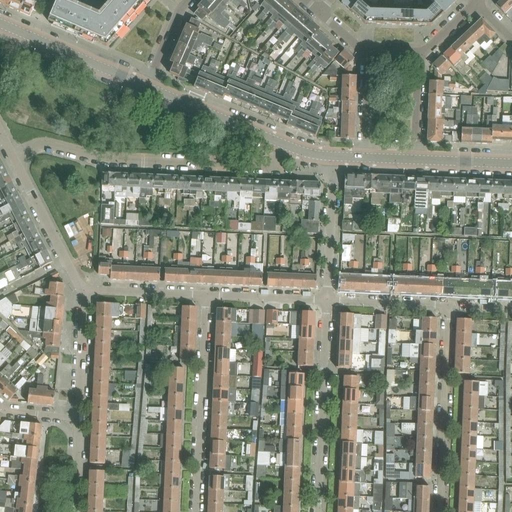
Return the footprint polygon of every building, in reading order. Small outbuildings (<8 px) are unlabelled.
[(10,0),(7,7),(20,12),(24,0),(10,0)] [(24,0),(20,12),(30,17),(32,10),(35,11),(38,4),(34,2),(34,0),(24,0)] [(56,0),(48,21),(106,46),(146,0),(56,0)] [(199,9),(195,15),(201,21),(206,15),(218,26),(225,29),(227,26),(230,23),(226,20),(204,0),(197,8),(199,9)] [(219,0),(203,0),(204,0),(226,20),(229,16),(223,11),(227,7),(225,5),(219,0)] [(278,0),(264,0),(264,1),(261,5),(265,8),(257,18),(260,21),(268,11),(278,0)] [(285,0),(278,0),(268,11),(273,15),(264,25),(268,28),(289,3),(285,0)] [(351,12),(360,2),(361,0),(343,0),(341,3),(351,12)] [(429,0),(434,5),(443,14),(454,4),(450,0),(429,0)] [(504,14),(511,6),(511,0),(500,0),(495,5),(504,14)] [(351,12),(364,23),(369,11),(360,2),(351,12)] [(252,9),(255,11),(260,6),(257,3),(252,9)] [(279,21),(283,25),(297,9),(289,3),(268,28),(271,31),(279,21)] [(397,5),(397,12),(398,12),(397,25),(411,25),(412,12),(412,5),(401,5),(397,5)] [(431,26),(443,14),(434,5),(426,13),(431,26)] [(297,9),(283,25),(288,29),(279,38),(283,41),(304,16),(297,9)] [(383,11),(369,11),(364,23),(382,24),(383,11)] [(382,24),(397,25),(398,12),(383,11),(382,24)] [(411,25),(431,26),(426,13),(412,12),(411,25)] [(294,34),(299,38),(312,23),(304,16),(283,41),(286,44),(294,34)] [(493,43),(499,38),(481,19),(476,24),(490,39),(490,40),(492,43),(493,43)] [(186,25),(182,34),(210,46),(213,39),(201,34),(200,35),(197,34),(199,31),(197,30),(200,23),(191,20),(189,26),(186,25)] [(230,23),(227,26),(234,32),(236,29),(230,23)] [(298,54),(317,32),(319,29),(312,23),(299,38),(303,42),(295,51),(298,54)] [(476,24),(467,33),(476,42),(479,46),(481,47),(484,51),(492,43),(490,40),(490,39),(476,24)] [(312,53),(325,38),(317,32),(298,54),(296,56),(299,59),(307,49),(312,53)] [(467,33),(459,40),(470,52),(474,48),(472,46),(476,42),(467,33)] [(182,34),(178,44),(191,49),(196,51),(198,46),(208,51),(210,46),(182,34)] [(311,69),(331,47),(333,45),(325,38),(312,53),(316,57),(308,66),(311,69)] [(459,40),(451,48),(464,62),(467,65),(475,57),(473,55),(470,52),(459,40)] [(214,43),(212,47),(220,51),(222,46),(214,43)] [(178,44),(174,53),(201,65),(202,61),(188,55),(191,49),(178,44)] [(504,44),(499,49),(503,53),(507,46),(504,44)] [(311,69),(309,71),(312,74),(321,64),(325,68),(338,54),(331,47),(311,69)] [(451,48),(443,55),(454,67),(457,64),(466,74),(470,69),(467,65),(464,62),(451,48)] [(499,49),(491,58),(497,65),(498,63),(502,55),(503,53),(499,49)] [(354,59),(344,51),(335,61),(345,70),(345,76),(351,76),(351,67),(349,65),(354,59)] [(174,53),(170,62),(173,64),(174,63),(183,67),(185,63),(199,69),(201,65),(174,53)] [(489,56),(481,64),(492,75),(497,65),(491,58),(489,56)] [(441,57),(431,66),(435,70),(434,82),(440,82),(440,76),(450,67),(441,57)] [(203,66),(194,87),(203,91),(216,61),(211,59),(208,68),(203,66)] [(216,61),(203,91),(204,91),(213,95),(220,76),(215,74),(220,63),(216,61)] [(173,64),(170,73),(179,77),(177,80),(184,83),(186,79),(184,78),(186,73),(195,77),(197,73),(183,67),(174,63),(173,64)] [(235,68),(224,95),(233,99),(240,81),(235,79),(240,67),(236,65),(234,68),(235,68)] [(322,75),(330,75),(337,75),(337,70),(331,65),(322,75)] [(220,76),(213,95),(214,96),(218,97),(222,99),(224,95),(235,68),(234,68),(230,66),(225,78),(220,76)] [(240,81),(233,99),(242,103),(252,80),(255,73),(250,71),(245,83),(240,81)] [(480,79),(488,87),(492,79),(486,73),(480,79)] [(342,76),(342,88),(355,89),(356,76),(351,76),(345,76),(342,76)] [(492,79),(488,87),(486,91),(493,91),(498,79),(493,77),(492,79)] [(259,88),(251,107),(260,111),(273,80),(268,78),(263,90),(259,88)] [(485,85),(477,92),(482,97),(486,91),(488,87),(480,79),(479,79),(485,85)] [(493,91),(500,92),(503,81),(503,80),(498,79),(493,91)] [(255,82),(252,80),(242,103),(251,107),(259,88),(253,86),(255,82)] [(273,80),(260,111),(269,114),(277,96),(272,94),(277,82),(273,80)] [(509,80),(503,80),(503,81),(500,92),(508,92),(509,80)] [(277,96),(269,114),(279,118),(291,87),(293,83),(289,81),(282,98),(277,96)] [(429,81),(429,94),(441,95),(442,95),(443,88),(455,88),(455,82),(450,82),(443,82),(440,82),(434,82),(429,81)] [(279,118),(288,122),(295,104),(290,102),(295,89),(291,87),(279,118)] [(355,102),(355,89),(342,88),(341,102),(355,102)] [(429,94),(428,108),(443,108),(451,109),(452,98),(441,97),(441,95),(429,94)] [(296,130),(304,111),(298,109),(303,97),(299,95),(295,104),(288,122),(286,126),(296,130)] [(304,111),(296,130),(305,133),(317,103),(320,97),(316,96),(314,101),(313,101),(308,113),(304,111)] [(461,96),(460,104),(470,105),(470,96),(461,96)] [(327,114),(354,115),(355,102),(341,102),(338,101),(338,108),(333,108),(333,109),(329,109),(329,113),(327,112),(327,114)] [(317,103),(305,133),(314,137),(322,119),(316,117),(321,104),(317,103)] [(461,128),(461,143),(471,144),(472,115),(472,106),(462,106),(462,110),(466,111),(466,128),(466,129),(461,128)] [(491,141),(502,141),(502,126),(496,126),(497,108),(492,107),(492,116),(491,141)] [(428,108),(428,119),(441,120),(441,114),(443,114),(443,108),(428,108)] [(341,120),(341,126),(354,127),(354,115),(327,114),(325,118),(338,119),(338,120),(341,120)] [(472,116),(471,144),(481,144),(481,129),(477,129),(478,116),(472,116)] [(481,129),(481,144),(491,145),(491,141),(492,116),(486,116),(486,129),(481,129)] [(502,126),(502,141),(511,141),(511,125),(511,116),(503,116),(502,126)] [(455,121),(441,120),(428,119),(427,130),(442,131),(442,127),(452,128),(452,125),(459,125),(459,121),(455,121)] [(353,139),(354,127),(341,126),(341,132),(337,132),(327,131),(327,138),(353,139)] [(428,141),(429,142),(452,143),(452,136),(442,136),(442,131),(427,130),(427,140),(428,141)] [(0,188),(11,182),(6,171),(0,173),(0,188)] [(114,191),(114,174),(102,173),(102,191),(114,191)] [(114,191),(113,198),(126,198),(126,188),(127,174),(115,174),(114,191)] [(126,188),(126,198),(139,199),(139,192),(140,175),(127,174),(126,188)] [(139,199),(139,205),(144,205),(144,199),(146,199),(146,196),(151,197),(152,189),(152,176),(140,175),(139,192),(139,199)] [(345,175),(343,221),(350,221),(349,231),(363,231),(365,190),(366,175),(345,175)] [(377,193),(378,176),(366,175),(365,190),(370,190),(370,193),(377,193)] [(152,176),(152,189),(158,189),(158,194),(164,194),(165,176),(152,176)] [(164,199),(164,206),(169,206),(169,199),(170,199),(170,194),(171,194),(171,190),(177,190),(177,177),(165,176),(164,194),(164,199)] [(389,194),(390,176),(378,176),(377,193),(384,194),(389,194)] [(177,177),(177,190),(183,190),(183,195),(189,195),(190,177),(177,177)] [(190,177),(189,195),(195,195),(195,199),(201,199),(202,191),(202,178),(190,177)] [(389,194),(389,201),(394,201),(394,203),(397,203),(398,202),(402,202),(402,200),(403,177),(390,177),(389,194)] [(402,203),(402,206),(407,206),(407,200),(408,200),(408,197),(415,197),(416,178),(403,177),(402,200),(402,202),(402,203)] [(202,178),(202,191),(208,191),(208,195),(214,195),(215,178),(202,178)] [(227,200),(228,179),(215,178),(214,195),(221,196),(221,200),(227,200)] [(415,197),(414,208),(415,208),(414,213),(427,214),(427,209),(429,178),(416,178),(415,197)] [(427,209),(427,219),(431,220),(432,205),(440,206),(441,196),(441,179),(429,178),(427,209)] [(239,209),(240,180),(228,179),(227,200),(232,200),(233,201),(234,201),(234,208),(239,209)] [(453,197),(454,179),(441,179),(441,196),(453,197)] [(466,198),(467,180),(454,179),(453,197),(459,197),(466,198)] [(252,197),(252,180),(240,180),(239,209),(245,209),(245,203),(251,203),(252,197)] [(265,198),(265,181),(252,180),(252,197),(265,198)] [(478,198),(479,180),(467,180),(466,198),(478,198)] [(491,194),(491,181),(479,180),(478,198),(485,198),(485,194),(491,194)] [(277,202),(277,200),(278,181),(265,181),(265,198),(264,202),(277,202)] [(288,211),(289,205),(290,182),(278,181),(277,200),(283,200),(283,205),(284,205),(284,211),(288,211)] [(503,199),(504,181),(491,181),(491,194),(498,195),(497,199),(503,199)] [(511,199),(511,181),(504,181),(503,199),(510,200),(511,199)] [(0,199),(1,202),(17,194),(11,182),(0,188),(0,199)] [(302,206),(303,182),(290,182),(289,205),(302,206)] [(302,209),(308,209),(308,221),(301,220),(301,224),(301,233),(318,234),(320,183),(303,182),(302,206),(302,209)] [(0,217),(23,206),(17,194),(1,202),(0,202),(0,217)] [(100,224),(112,225),(113,220),(113,203),(109,203),(109,205),(101,205),(100,224)] [(13,225),(29,217),(23,206),(0,217),(0,222),(10,218),(13,225)] [(263,223),(263,232),(276,232),(276,226),(276,223),(270,223),(270,217),(264,216),(263,223)] [(9,242),(35,228),(29,217),(13,225),(16,231),(6,236),(9,242)] [(250,231),(263,232),(263,223),(251,222),(251,224),(250,231)] [(292,224),(292,233),(301,233),(301,224),(292,224)] [(35,228),(9,242),(11,246),(16,243),(20,250),(25,247),(40,239),(35,228)] [(465,228),(464,236),(476,236),(476,228),(465,228)] [(149,230),(148,246),(153,246),(154,237),(161,237),(161,231),(149,230)] [(25,247),(31,258),(46,251),(40,239),(25,247)] [(26,261),(20,264),(22,269),(28,266),(29,267),(32,265),(35,271),(52,262),(46,251),(31,258),(26,261)] [(98,270),(98,275),(110,275),(110,267),(111,267),(111,259),(106,259),(106,257),(99,257),(98,270)] [(189,270),(188,283),(201,284),(201,268),(202,262),(202,258),(190,258),(189,263),(189,270)] [(110,280),(122,280),(123,264),(117,264),(117,267),(111,267),(110,267),(110,275),(110,280)] [(123,264),(122,280),(135,281),(135,268),(129,268),(129,264),(123,264)] [(250,270),(249,286),(261,286),(262,264),(255,264),(250,264),(250,270)] [(135,281),(147,281),(148,265),(141,265),(141,268),(135,268),(135,281)] [(148,265),(147,281),(159,282),(160,269),(152,269),(152,265),(148,265)] [(292,275),(291,288),(304,288),(304,272),(305,266),(300,266),(300,265),(292,265),(292,275)] [(165,269),(164,282),(176,283),(177,267),(171,266),(171,270),(165,269)] [(8,285),(21,278),(17,271),(15,267),(2,273),(8,285)] [(177,267),(176,283),(188,283),(189,270),(183,270),(183,267),(177,267)] [(201,268),(201,284),(213,284),(213,272),(214,268),(207,268),(201,268)] [(213,272),(213,284),(225,285),(226,269),(219,269),(219,272),(213,272)] [(226,269),(225,285),(237,285),(238,273),(231,272),(231,269),(226,269)] [(238,273),(237,285),(249,286),(250,270),(243,270),(243,273),(238,273)] [(267,274),(267,287),(279,287),(280,271),(273,271),(273,274),(267,274)] [(280,271),(279,287),(291,288),(292,275),(285,275),(286,272),(280,271)] [(365,278),(364,291),(376,292),(377,276),(370,275),(371,271),(365,271),(365,278)] [(304,272),(304,288),(316,289),(316,276),(310,276),(310,272),(304,272)] [(340,290),(352,291),(352,274),(346,274),(340,274),(340,290)] [(352,291),(364,291),(365,278),(358,278),(359,274),(352,274),(352,291)] [(419,281),(418,293),(430,294),(431,278),(425,278),(425,275),(419,275),(419,281)] [(431,278),(430,294),(443,295),(443,282),(443,276),(437,275),(437,278),(431,278)] [(377,276),(376,292),(389,292),(389,279),(383,279),(383,276),(377,276)] [(394,280),(394,292),(406,293),(407,277),(401,277),(401,280),(394,280)] [(407,277),(406,293),(418,293),(419,281),(412,280),(413,277),(407,277)] [(497,277),(496,297),(509,298),(509,282),(503,281),(503,278),(497,277)] [(443,282),(443,295),(455,295),(455,279),(449,279),(449,282),(443,282)] [(455,279),(455,295),(467,296),(468,283),(461,283),(462,279),(455,279)] [(468,283),(467,296),(479,296),(480,280),(473,280),(473,283),(468,283)] [(480,280),(479,296),(491,297),(492,284),(486,284),(486,280),(480,280)] [(45,289),(44,295),(50,296),(62,297),(64,284),(49,283),(48,290),(45,289)] [(6,298),(12,304),(17,302),(14,294),(6,298)] [(41,302),(40,307),(63,310),(64,297),(62,297),(50,296),(49,303),(41,302)] [(0,305),(10,315),(12,317),(12,310),(20,310),(21,306),(12,305),(12,304),(6,298),(0,301),(0,305)] [(97,303),(96,317),(111,318),(119,318),(119,317),(119,316),(121,316),(122,314),(122,308),(121,307),(119,307),(119,304),(100,303),(97,303)] [(0,313),(6,319),(10,315),(0,305),(0,313)] [(136,319),(144,319),(145,314),(145,305),(136,305),(136,319)] [(38,320),(62,322),(63,310),(40,307),(39,307),(38,320)] [(181,320),(196,321),(197,308),(189,307),(182,307),(181,320)] [(223,309),(217,309),(216,322),(231,323),(236,323),(236,309),(223,309)] [(253,310),(252,324),(263,324),(264,311),(253,310)] [(277,311),(273,311),(267,311),(266,324),(273,324),(277,324),(277,311)] [(299,326),(314,327),(315,313),(310,313),(298,312),(291,312),(291,325),(299,325),(299,326)] [(339,314),(338,328),(360,329),(361,315),(344,314),(339,314)] [(386,316),(376,316),(375,329),(379,330),(379,329),(385,330),(386,316)] [(96,317),(96,330),(110,330),(111,318),(96,317)] [(437,318),(430,318),(422,318),(421,331),(436,332),(437,318)] [(389,319),(388,330),(396,330),(396,319),(389,319)] [(464,320),(457,319),(456,333),(471,334),(471,320),(464,320)] [(60,335),(62,322),(38,320),(36,332),(60,335)] [(181,334),(195,335),(196,321),(181,320),(181,334)] [(216,322),(215,335),(230,336),(231,323),(216,322)] [(252,324),(252,337),(257,337),(263,338),(263,324),(252,324)] [(299,339),(313,340),(314,327),(299,326),(299,325),(291,325),(291,326),(299,326),(299,339)] [(5,331),(13,338),(16,334),(9,327),(5,331)] [(360,329),(338,328),(337,341),(359,342),(360,329)] [(96,330),(95,343),(110,344),(110,330),(96,330)] [(388,330),(388,343),(395,343),(396,330),(388,330)] [(19,331),(26,337),(27,335),(33,336),(33,338),(46,339),(45,346),(43,353),(48,358),(58,359),(59,354),(59,348),(60,335),(36,332),(29,332),(19,331)] [(416,331),(415,344),(436,345),(436,332),(421,331),(416,331)] [(456,333),(455,346),(470,347),(476,347),(477,334),(471,334),(456,333)] [(13,338),(19,344),(23,340),(16,334),(13,338)] [(180,347),(195,348),(195,335),(181,334),(175,334),(175,347),(180,347)] [(230,336),(215,335),(215,349),(229,350),(230,336)] [(298,352),(313,353),(313,340),(299,339),(298,352)] [(19,345),(26,352),(30,347),(23,340),(19,344),(19,345)] [(337,354),(351,355),(359,355),(359,342),(337,341),(337,354)] [(95,343),(94,356),(109,357),(110,344),(95,343)] [(420,358),(435,359),(436,345),(415,344),(410,344),(409,358),(420,358)] [(455,346),(455,360),(469,360),(470,347),(455,346)] [(33,359),(38,354),(30,347),(26,352),(33,359)] [(180,361),(194,361),(195,348),(180,347),(180,361)] [(229,363),(229,350),(215,349),(214,362),(229,363)] [(262,351),(258,351),(254,351),(253,364),(255,364),(261,364),(262,360),(262,351)] [(313,353),(298,352),(298,366),(312,367),(313,353)] [(351,355),(337,354),(336,368),(351,369),(351,355)] [(94,356),(94,370),(108,370),(109,357),(94,356)] [(365,356),(365,361),(367,363),(367,372),(371,372),(383,372),(384,356),(378,356),(365,356)] [(435,359),(420,358),(420,371),(434,372),(435,359)] [(469,374),(469,360),(455,360),(454,373),(464,374),(469,374)] [(214,362),(214,375),(228,376),(228,371),(237,371),(238,363),(229,363),(214,362)] [(0,379),(0,393),(0,394),(10,383),(7,380),(16,371),(15,371),(20,366),(16,363),(12,367),(0,379)] [(0,379),(12,367),(8,364),(0,372),(0,379)] [(252,377),(261,378),(261,369),(261,364),(255,364),(253,364),(252,377)] [(40,366),(37,370),(43,376),(47,372),(40,366)] [(169,381),(183,382),(184,369),(180,369),(169,368),(169,381)] [(29,386),(27,403),(40,405),(42,387),(43,376),(37,370),(37,369),(36,370),(34,372),(37,375),(35,387),(29,386)] [(94,370),(93,383),(108,384),(108,370),(94,370)] [(264,370),(263,386),(267,386),(270,387),(271,378),(269,378),(269,370),(264,370)] [(135,381),(135,372),(125,371),(124,380),(135,381)] [(281,387),(303,388),(304,374),(290,374),(290,371),(281,371),(281,387)] [(434,385),(434,372),(420,371),(419,384),(434,385)] [(214,375),(213,389),(228,389),(236,390),(236,376),(234,376),(228,376),(214,375)] [(386,375),(386,384),(395,384),(395,375),(386,375)] [(352,377),(344,376),(343,390),(358,390),(358,377),(352,377)] [(8,400),(12,396),(26,380),(23,377),(14,387),(10,383),(0,394),(8,400)] [(251,390),(260,391),(261,378),(252,377),(251,390)] [(168,395),(183,395),(183,382),(169,381),(168,395)] [(464,382),(463,395),(478,396),(484,396),(487,396),(487,389),(478,389),(479,382),(464,382)] [(93,383),(93,396),(107,397),(108,384),(93,383)] [(386,384),(386,393),(390,393),(390,386),(396,386),(396,384),(395,384),(386,384)] [(434,385),(419,384),(419,398),(433,398),(434,385)] [(42,387),(40,405),(53,406),(55,392),(47,391),(47,388),(42,387)] [(281,400),(302,401),(303,388),(281,387),(280,400),(281,400)] [(213,389),(212,402),(227,402),(234,403),(235,403),(236,390),(228,389),(213,389)] [(250,404),(258,404),(260,391),(251,390),(250,404)] [(343,390),(342,403),(357,404),(358,390),(343,390)] [(168,408),(182,409),(183,395),(168,395),(168,408)] [(463,395),(463,408),(477,409),(478,396),(463,395)] [(93,396),(92,410),(107,410),(119,411),(119,404),(107,404),(107,397),(93,396)] [(410,411),(418,411),(433,412),(433,398),(419,398),(410,397),(410,411)] [(287,414),(302,414),(302,401),(281,400),(280,413),(287,414)] [(212,402),(212,415),(226,416),(233,416),(234,403),(227,402),(212,402)] [(342,403),(342,416),(356,417),(357,404),(342,403)] [(250,404),(249,417),(257,418),(258,404),(250,404)] [(167,421),(182,422),(182,409),(168,408),(167,421)] [(463,408),(462,421),(477,422),(477,409),(463,408)] [(92,410),(91,423),(106,424),(107,410),(92,410)] [(433,412),(418,411),(417,424),(432,425),(433,412)] [(280,427),(287,427),(301,428),(302,414),(287,414),(280,413),(280,427)] [(212,415),(211,428),(226,429),(226,416),(212,415)] [(356,417),(342,416),(341,430),(356,430),(356,417)] [(139,433),(144,434),(147,434),(148,420),(141,420),(139,433)] [(0,426),(0,431),(9,433),(11,422),(5,421),(0,426)] [(167,421),(166,435),(181,435),(182,422),(167,421)] [(477,422),(462,421),(462,435),(476,435),(477,422)] [(23,434),(40,436),(41,425),(20,423),(19,434),(23,434)] [(91,423),(91,436),(106,437),(106,424),(91,423)] [(417,424),(402,424),(402,431),(417,431),(417,438),(431,438),(432,425),(417,424)] [(286,440),(301,441),(301,428),(287,427),(286,440)] [(211,442),(225,442),(232,443),(233,431),(226,431),(226,429),(211,428),(211,442)] [(364,431),(356,430),(341,430),(341,443),(361,444),(363,444),(364,431)] [(374,445),(379,445),(383,445),(383,432),(375,431),(374,445)] [(39,448),(40,436),(23,434),(23,440),(22,440),(21,446),(39,448)] [(166,448),(180,449),(181,435),(166,435),(166,448)] [(462,435),(461,448),(476,449),(483,449),(483,436),(476,435),(462,435)] [(91,436),(90,450),(105,450),(106,437),(91,436)] [(394,437),(390,437),(386,437),(386,450),(394,450),(394,437)] [(417,438),(416,451),(431,451),(431,438),(417,438)] [(280,440),(279,453),(300,454),(301,441),(286,440),(280,440)] [(225,442),(211,442),(210,455),(225,456),(225,442)] [(341,443),(340,456),(355,457),(360,457),(361,444),(341,443)] [(249,457),(254,457),(255,444),(247,444),(246,457),(249,457)] [(14,445),(13,457),(37,460),(39,448),(21,446),(14,445)] [(165,461),(180,462),(180,449),(166,448),(165,461)] [(461,448),(460,461),(475,462),(476,449),(461,448)] [(105,450),(90,450),(90,463),(104,464),(105,450)] [(416,464),(430,465),(431,451),(416,451),(410,451),(410,456),(416,456),(416,464)] [(257,465),(266,466),(269,466),(270,453),(263,452),(258,452),(257,465)] [(279,453),(279,466),(285,467),(299,468),(300,454),(279,453)] [(394,455),(386,454),(386,464),(394,464),(394,455)] [(210,455),(210,469),(223,469),(223,472),(230,472),(230,456),(225,456),(210,455)] [(36,471),(37,460),(10,456),(9,462),(12,462),(11,468),(24,470),(36,471)] [(340,456),(339,469),(354,470),(366,471),(367,458),(360,457),(355,457),(340,456)] [(165,475),(179,475),(180,462),(165,461),(165,475)] [(460,461),(460,475),(475,475),(475,462),(460,461)] [(386,464),(385,479),(394,479),(400,479),(401,473),(394,472),(394,464),(386,464)] [(409,464),(409,473),(408,480),(416,480),(416,478),(430,478),(430,465),(416,464),(409,464)] [(266,479),(266,466),(257,465),(256,479),(266,479)] [(284,480),(299,481),(299,468),(285,467),(284,480)] [(353,483),(359,484),(365,484),(366,471),(361,470),(339,469),(339,483),(353,483)] [(35,483),(36,471),(24,470),(23,476),(20,475),(19,481),(35,483)] [(104,472),(89,471),(89,484),(103,485),(104,472)] [(374,480),(374,484),(378,485),(382,485),(382,472),(378,471),(378,480),(374,480)] [(164,488),(179,489),(179,475),(165,475),(164,488)] [(209,477),(209,490),(223,491),(229,491),(229,475),(223,475),(223,477),(209,477)] [(460,475),(459,488),(474,489),(475,475),(460,475)] [(284,493),(298,494),(299,481),(284,480),(284,493)] [(34,494),(35,483),(19,481),(19,487),(22,487),(21,493),(34,494)] [(339,483),(338,496),(359,497),(359,484),(353,483),(339,483)] [(405,483),(405,499),(414,499),(429,500),(429,487),(415,486),(415,483),(405,483)] [(88,498),(103,498),(103,485),(89,484),(88,498)] [(374,484),(373,498),(381,498),(382,485),(378,485),(374,484)] [(163,501),(178,502),(179,489),(164,488),(163,501)] [(459,488),(459,501),(474,502),(474,489),(459,488)] [(208,503),(223,504),(223,491),(208,490),(208,503)] [(12,500),(12,504),(32,506),(34,494),(21,493),(15,492),(14,499),(12,499),(12,500)] [(283,507),(298,507),(298,494),(284,493),(283,507)] [(359,497),(338,496),(338,509),(352,510),(358,510),(359,497)] [(367,497),(366,500),(370,504),(373,504),(373,511),(377,511),(381,511),(381,498),(373,498),(367,497)] [(87,511),(102,511),(103,498),(88,498),(87,511)] [(428,511),(429,500),(414,499),(413,511),(428,511)] [(162,511),(177,511),(178,502),(163,501),(162,511)] [(459,501),(458,511),(473,511),(474,502),(459,501)] [(207,511),(222,511),(223,504),(208,503),(207,511)]
